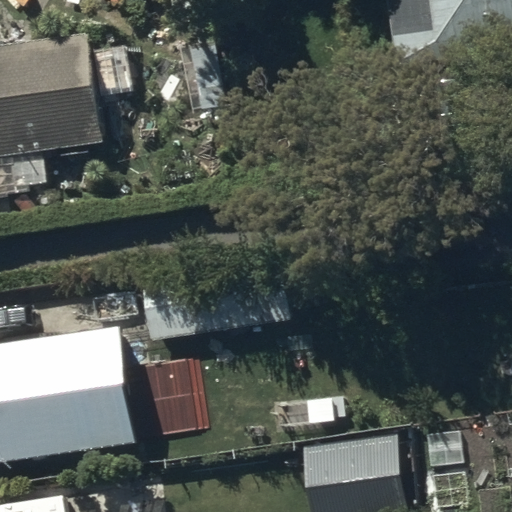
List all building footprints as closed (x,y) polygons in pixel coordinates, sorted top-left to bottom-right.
[(511,0),(388,0),(399,82),(511,67),(511,0)] [(93,44),(0,57),(0,167),(108,152),(93,44)] [(307,265),(145,286),(152,350),(317,328),(307,265)] [(0,348),(1,356),(0,355),(0,478),(135,458),(129,413),(148,410),(143,382),(125,385),(119,338),(42,350),(40,335),(0,341),(0,348)] [(299,446),(292,388),(199,399),(205,451),(263,444),(264,451),(299,446)] [(172,477),(175,511),(251,511),(247,469),(172,477)]
